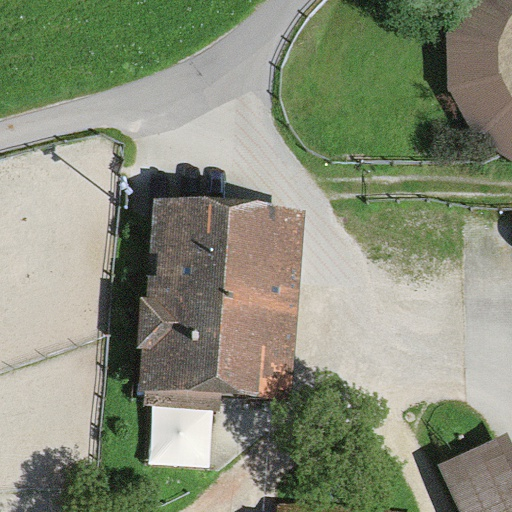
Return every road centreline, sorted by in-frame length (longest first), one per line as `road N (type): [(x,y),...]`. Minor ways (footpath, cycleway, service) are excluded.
road 1 (unclassified): [(313,0),(203,92),(0,153)]
road 2 (track): [(203,92),(290,194),(511,199)]
road 3 (unknown): [(290,194),(357,293),(403,332),(486,337),(511,347)]
